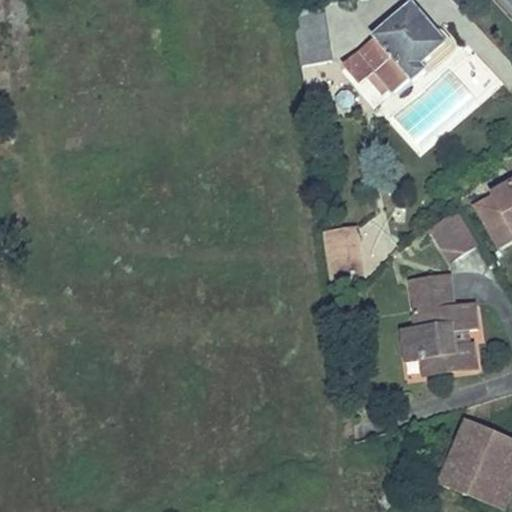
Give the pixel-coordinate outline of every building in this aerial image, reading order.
[(379,39),(349,66),(364,83),(378,71),(397,92),(414,78),(416,80),(428,68),(423,63),(446,42),(414,5),(377,37),(379,39)] [(333,62),(327,14),(295,20),(302,67),(333,62)] [(506,247),(511,244),(511,184),(481,201),(506,247)] [(448,264),(480,250),(464,214),(432,228),(448,264)] [(356,231),(325,235),(332,281),(352,278),(353,284),(363,283),(356,231)] [(451,277),(441,279),(447,311),(456,309),(451,277)] [(447,311),(441,279),(412,283),(416,315),(415,316),(417,331),(405,333),(409,361),(424,359),(436,357),(439,374),(480,367),(476,343),(468,344),(466,332),(479,330),(476,306),(456,309),(447,311)] [(436,357),(424,359),(427,376),(439,374),(436,357)] [(506,438),(470,422),(443,483),(480,499),(506,438)] [(511,490),(511,440),(506,438),(480,499),(504,509),(511,490)]
